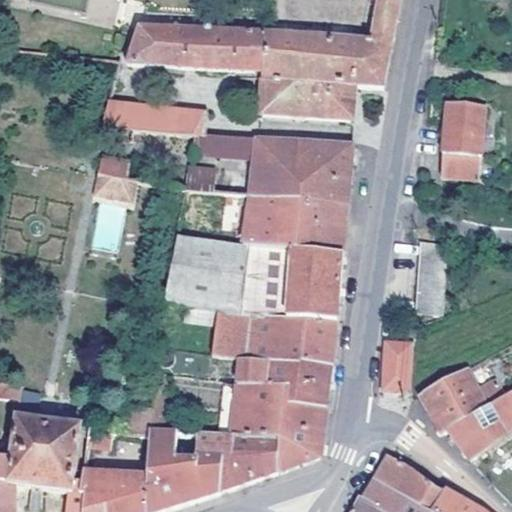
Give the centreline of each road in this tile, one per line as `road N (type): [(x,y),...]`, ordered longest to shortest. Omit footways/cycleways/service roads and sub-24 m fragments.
road 1 (residential): [(420,0),(352,418)]
road 2 (residential): [(352,418),(407,436),(499,511)]
